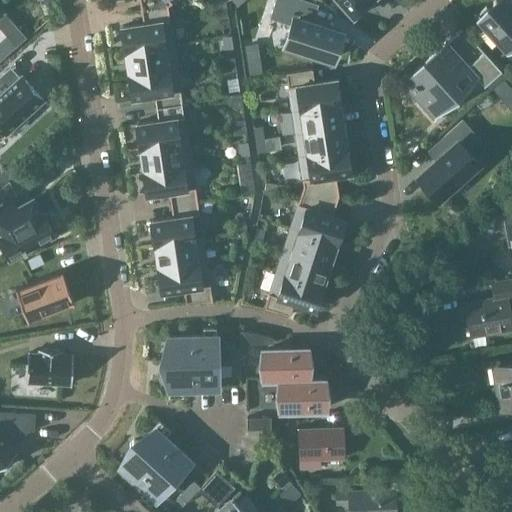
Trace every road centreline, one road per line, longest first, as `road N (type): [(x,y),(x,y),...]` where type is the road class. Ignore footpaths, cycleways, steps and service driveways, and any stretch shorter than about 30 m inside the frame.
road 1 (residential): [(484,511),(334,330),(391,220),(369,73),(377,55),(437,0)]
road 2 (residential): [(115,388),(122,321),(73,0)]
road 3 (residential): [(115,388),(185,417),(233,417)]
